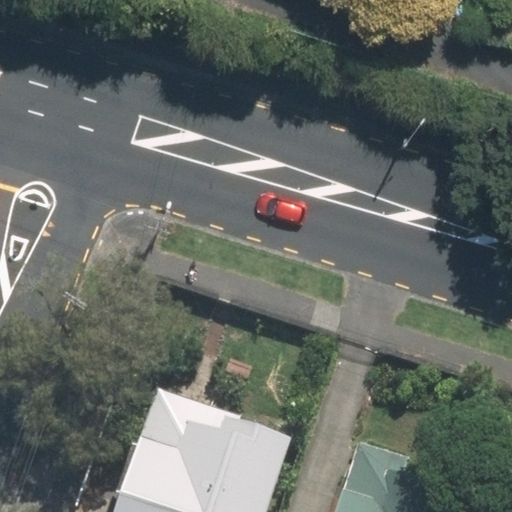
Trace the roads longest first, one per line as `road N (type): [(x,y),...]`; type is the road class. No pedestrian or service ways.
road 1 (secondary): [(107,124),(511,249)]
road 2 (tertiary): [(107,124),(82,205),(38,296),(0,348)]
